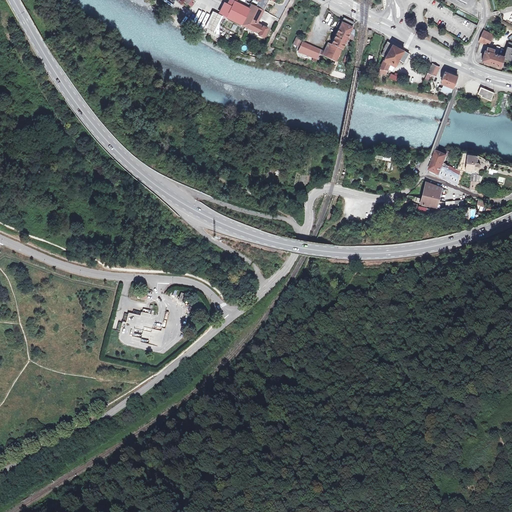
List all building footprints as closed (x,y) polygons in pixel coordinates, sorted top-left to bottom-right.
[(252,5),(250,9),(231,0),(230,0),(228,5),(225,4),(221,13),(223,14),(222,15),(226,17),(225,18),(227,19),(227,18),(247,28),(254,14),(257,8),(256,7),(252,5)] [(270,0),(272,1),(272,0),(259,0),(258,3),(257,4),(256,7),(257,8),(254,14),(260,17),(267,3),(268,0),(270,0)] [(221,16),(214,12),(206,28),(213,32),(221,16)] [(263,38),(268,29),(257,23),(256,23),(257,22),(260,17),(254,14),(247,28),(259,34),(258,35),(263,38)] [(351,28),(354,23),(344,18),(341,23),(339,22),(336,27),(339,28),(336,34),(346,39),(346,38),(348,34),(351,28)] [(480,42),(485,44),(489,43),(490,41),(493,35),(484,30),(481,36),(479,41),(480,42)] [(341,49),(345,42),(345,41),(346,39),(336,34),(331,44),(327,53),(324,51),(321,50),(319,54),(322,55),(333,61),(335,62),(337,58),(341,49)] [(301,40),(296,38),(293,44),(298,47),(301,40)] [(400,48),(400,47),(397,46),(388,41),(383,49),(384,49),(381,55),(385,57),(384,60),(380,69),(379,73),(378,75),(381,76),(382,73),(386,74),(387,70),(387,68),(390,64),(395,66),(398,60),(404,63),(409,53),(400,48)] [(319,54),(321,50),(302,42),(298,51),(308,56),(309,54),(316,57),(316,59),(317,59),(318,57),(319,54)] [(482,60),(496,65),(501,60),(501,58),(503,58),(503,57),(504,57),(511,49),(511,48),(507,47),(504,56),(498,54),(495,53),(493,53),(494,49),(487,47),(486,51),(485,50),(482,60)] [(434,78),(439,67),(432,64),(422,84),(425,86),(430,76),(434,78)] [(453,88),(457,76),(445,72),(442,79),(445,85),(442,90),(439,89),(439,91),(442,92),(441,92),(450,95),(453,88)] [(493,93),(481,88),(478,95),(491,99),(493,93)] [(430,172),(458,183),(461,176),(446,169),(450,158),(450,156),(450,153),(438,149),(430,172)] [(480,155),(468,153),(464,168),(476,170),(477,167),(480,167),(483,166),(484,163),(480,157),(480,155)] [(462,183),(481,190),(483,179),(479,178),(481,174),(474,173),(472,177),(465,175),(462,183)] [(419,204),(436,207),(440,187),(424,182),(419,204)] [(476,203),(475,201),(467,201),(468,218),(469,221),(477,220),(476,210),(485,212),(485,206),(476,203)]
